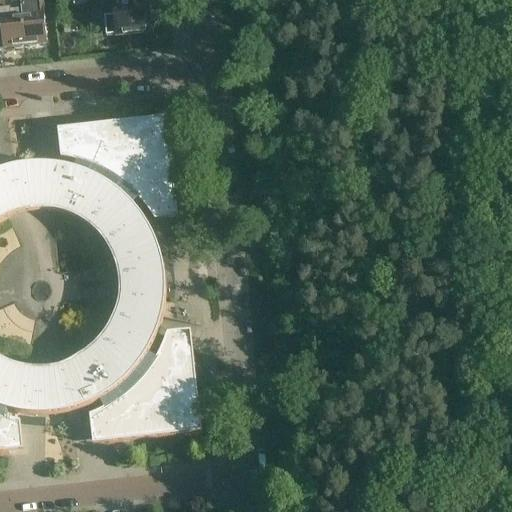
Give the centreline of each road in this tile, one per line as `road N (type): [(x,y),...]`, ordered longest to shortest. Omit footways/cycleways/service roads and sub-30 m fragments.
road 1 (residential): [(251,477),(208,65)]
road 2 (residential): [(0,506),(251,477)]
road 3 (residential): [(0,89),(208,65)]
